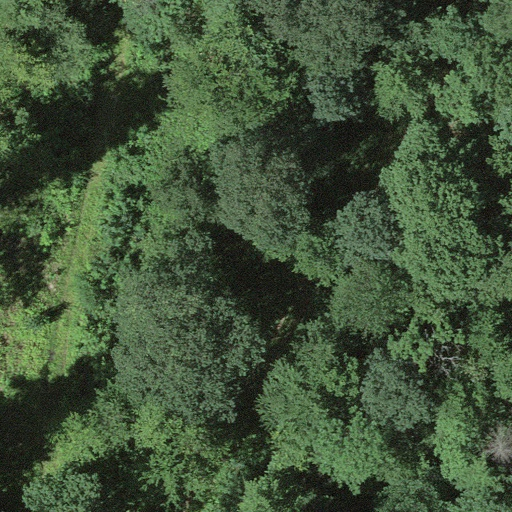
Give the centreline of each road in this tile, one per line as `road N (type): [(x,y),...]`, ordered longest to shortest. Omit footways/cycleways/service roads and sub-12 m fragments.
road 1 (track): [(202,511),(245,445),(465,0)]
road 2 (track): [(56,511),(50,346),(134,0)]
